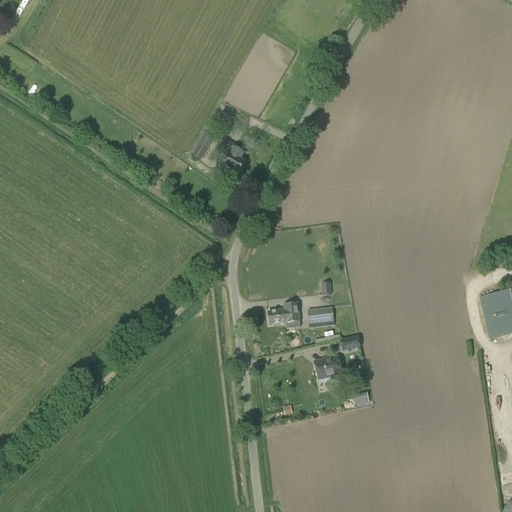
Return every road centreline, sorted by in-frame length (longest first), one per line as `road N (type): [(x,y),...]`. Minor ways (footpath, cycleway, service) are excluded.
road 1 (unclassified): [(258,511),(230,262),(373,0)]
road 2 (track): [(230,262),(0,477)]
